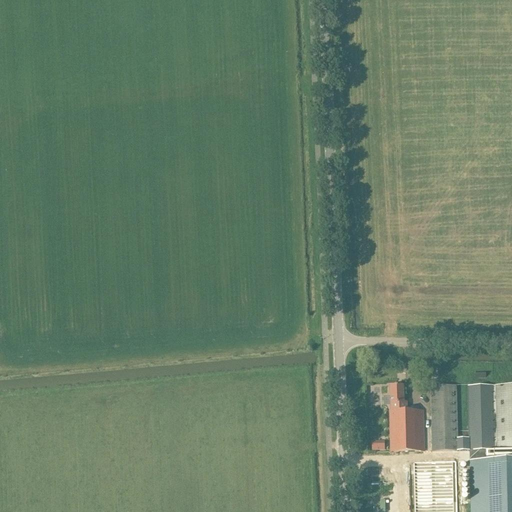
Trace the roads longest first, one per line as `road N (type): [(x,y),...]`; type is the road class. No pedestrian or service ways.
road 1 (tertiary): [(338,339),(324,0)]
road 2 (unclassified): [(338,339),(511,342)]
road 3 (tertiary): [(346,511),(338,339)]
